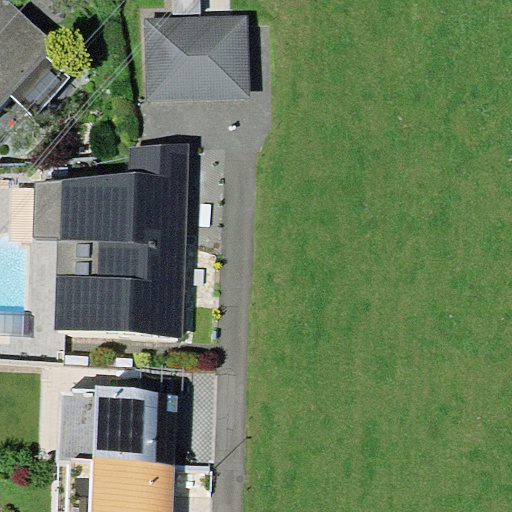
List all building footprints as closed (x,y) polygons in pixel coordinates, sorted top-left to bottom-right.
[(6,0),(0,0),(0,106),(56,43),(6,0)] [(248,13),(145,16),(147,100),(250,97),(248,13)] [(182,336),(189,141),(128,148),(128,172),(35,182),(35,241),(57,241),(55,330),(182,336)] [(174,465),(176,395),(135,386),(95,384),(95,388),(72,387),(72,391),(59,390),(57,460),(93,459),(93,457),(174,465)] [(172,511),(174,465),(93,457),(93,459),(57,460),(56,511),(172,511)]
